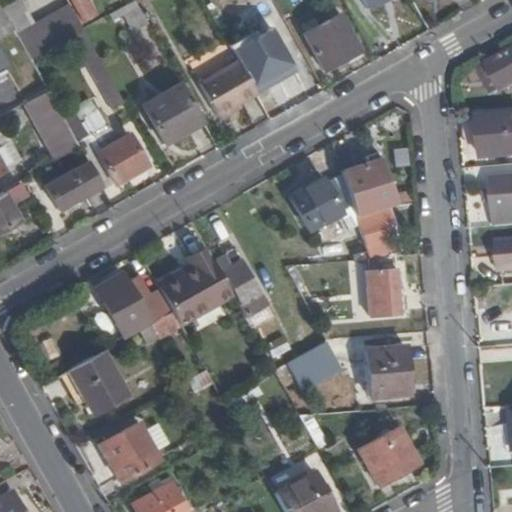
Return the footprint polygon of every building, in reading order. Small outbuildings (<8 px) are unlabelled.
[(17,0),(14,0),(0,8),(13,30),(16,37),(30,60),(37,56),(69,38),(81,31),(68,8),(33,27),(17,0)] [(96,14),(87,0),(69,0),(81,22),(96,14)] [(131,30),(146,22),(134,1),(119,10),(131,30)] [(0,37),(1,37),(13,30),(0,8),(0,7),(0,37)] [(357,50),(337,14),(302,34),(322,70),(357,50)] [(18,67),(30,60),(16,37),(13,30),(1,37),(0,37),(0,100),(19,90),(2,61),(8,57),(3,47),(6,46),(18,67)] [(109,109),(121,102),(81,31),(69,38),(109,109)] [(256,96),(258,100),(273,91),(269,85),(293,71),(272,34),(234,56),(236,59),(256,96)] [(511,48),(484,64),(499,91),(509,85),(511,89),(511,48)] [(51,81),(37,56),(30,60),(44,85),(51,81)] [(236,59),(196,82),(217,121),(240,108),(238,106),(256,96),(236,59)] [(18,67),(34,96),(46,89),(44,85),(30,60),(18,67)] [(490,95),(499,91),(484,64),(476,69),(490,95)] [(162,145),(202,122),(180,83),(140,106),(162,145)] [(54,158),(77,145),(63,120),(46,89),(34,96),(23,102),(54,158)] [(75,113),(63,120),(77,145),(79,149),(87,162),(100,185),(102,189),(145,164),(128,134),(115,141),(96,109),(78,119),(75,113)] [(511,115),(480,118),(483,157),(511,155),(511,115)] [(13,142),(0,146),(0,150),(5,167),(20,162),(13,142)] [(366,151),(335,162),(368,259),(386,257),(381,243),(366,197),(381,192),(366,151)] [(57,209),(100,185),(87,162),(44,185),(57,209)] [(319,177),(302,186),(305,192),(290,200),(306,229),(339,211),(319,177)] [(511,178),(492,180),(493,192),(494,202),(495,227),(511,225),(511,178)] [(287,194),(290,200),(305,192),(302,186),(287,194)] [(493,192),(485,193),(485,202),(494,202),(493,192)] [(0,230),(17,221),(1,193),(0,193),(0,230)] [(395,240),(381,243),(386,257),(395,257),(401,256),(395,240)] [(511,270),(511,240),(496,242),(497,256),(498,272),(511,270)] [(217,303),(230,295),(206,251),(187,262),(190,268),(157,286),(157,287),(171,311),(178,325),(217,303)] [(225,252),(215,258),(245,315),(272,300),(266,290),(259,294),(239,258),(231,262),(225,252)] [(398,298),(395,257),(386,257),(368,259),(364,259),(368,314),(404,311),(403,297),(398,298)] [(298,266),(302,316),(340,313),(339,302),(349,301),(349,306),(350,319),(368,317),(363,261),(298,266)] [(146,322),(147,324),(171,311),(157,287),(146,294),(138,279),(126,286),(118,273),(94,287),(121,335),(146,322)] [(147,324),(155,337),(178,325),(171,311),(147,324)] [(155,337),(147,324),(136,330),(144,343),(155,337)] [(320,334),(268,362),(273,371),(325,342),(320,334)] [(45,362),(61,354),(52,335),(36,343),(45,362)] [(402,346),(365,350),(369,398),(406,395),(402,346)] [(321,348),(287,366),(297,384),(330,366),(321,348)] [(126,395),(101,349),(67,368),(83,398),(92,414),(126,395)] [(75,403),(83,398),(67,368),(58,373),(75,403)] [(193,392),(210,381),(204,370),(186,380),(193,392)] [(259,392),(253,381),(220,399),(226,410),(259,392)] [(326,442),(311,418),(300,419),(316,448),(326,442)] [(167,442),(156,424),(142,431),(137,422),(97,445),(117,480),(156,459),(152,452),(167,442)] [(416,463),(396,427),(356,449),(376,485),(416,463)] [(225,463),(214,442),(202,449),(213,469),(225,463)] [(314,473),(273,495),(274,496),(282,511),(328,511),(334,509),(314,473)] [(186,511),(170,482),(130,504),(134,511),(186,511)] [(0,495),(0,511),(21,511),(9,490),(0,495)] [(282,511),(274,496),(273,495),(260,504),(264,511),(282,511)]
